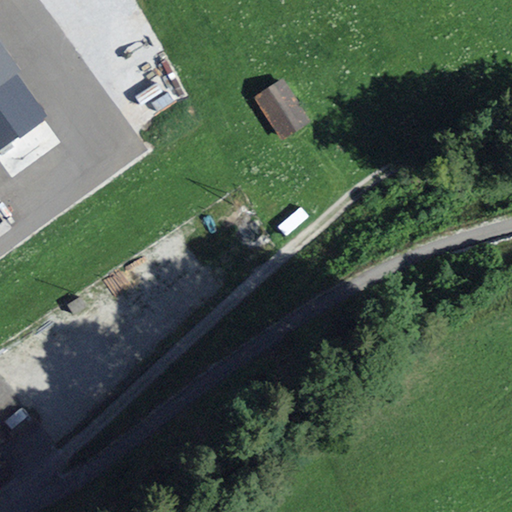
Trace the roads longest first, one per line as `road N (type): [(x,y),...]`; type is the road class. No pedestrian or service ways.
road 1 (track): [(511,107),(468,115),(283,249),(0,510)]
road 2 (track): [(17,497),(212,382),(353,284),(430,246),(511,222)]
